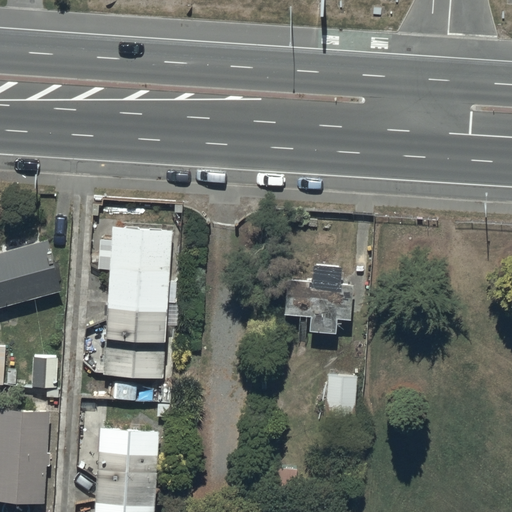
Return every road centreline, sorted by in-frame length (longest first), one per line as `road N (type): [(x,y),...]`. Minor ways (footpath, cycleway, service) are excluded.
road 1 (primary): [(0,51),(511,85)]
road 2 (primary): [(511,162),(0,129)]
